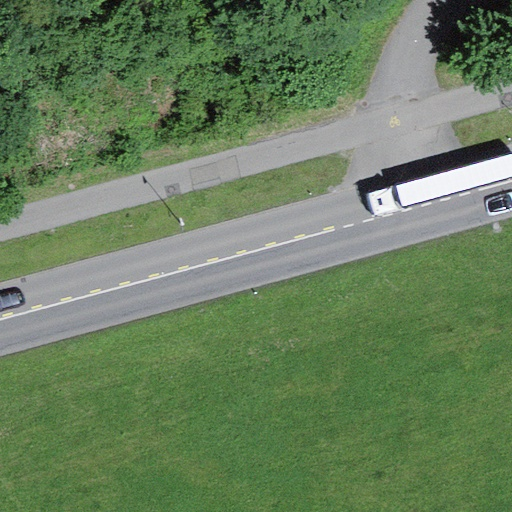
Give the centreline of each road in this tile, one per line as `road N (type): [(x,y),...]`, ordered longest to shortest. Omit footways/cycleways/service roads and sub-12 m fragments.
road 1 (primary): [(511,183),(0,327)]
road 2 (track): [(455,0),(437,11),(402,64),(396,129),(416,208)]
